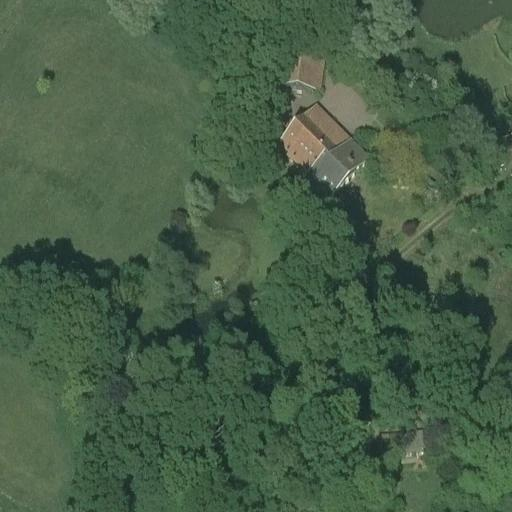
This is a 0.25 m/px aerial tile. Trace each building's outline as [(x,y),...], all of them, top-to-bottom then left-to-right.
[(279,36),(273,88),(321,94),(325,62),(327,41),(279,36)] [(277,148),(303,173),(311,166),(314,169),(318,165),(321,168),(336,153),(340,157),(347,150),(346,149),(311,114),(277,148)] [(511,140),(497,145),(507,180),(511,178),(511,140)] [(311,166),(303,173),(308,178),(304,183),(327,205),(368,163),(350,145),(346,149),(347,150),(340,157),(336,153),(321,168),(318,165),(314,169),(311,166)] [(329,305),(354,340),(374,327),(348,291),(329,305)] [(420,455),(420,435),(387,434),(387,455),(420,455)]
